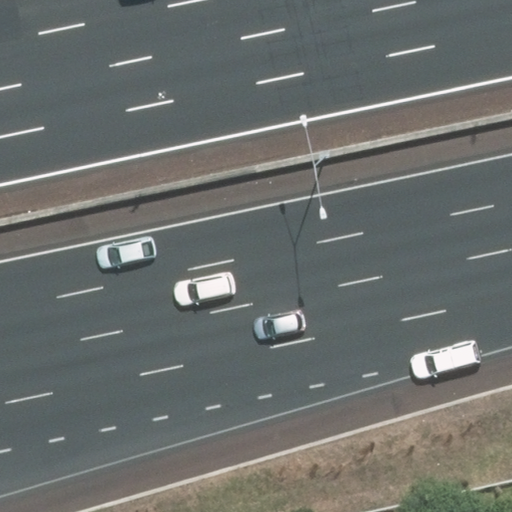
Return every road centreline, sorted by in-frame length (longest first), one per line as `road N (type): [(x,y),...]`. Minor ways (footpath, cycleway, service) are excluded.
road 1 (motorway): [(0,137),(511,29)]
road 2 (motorway): [(430,217),(0,428)]
road 3 (motorway): [(430,217),(0,307)]
